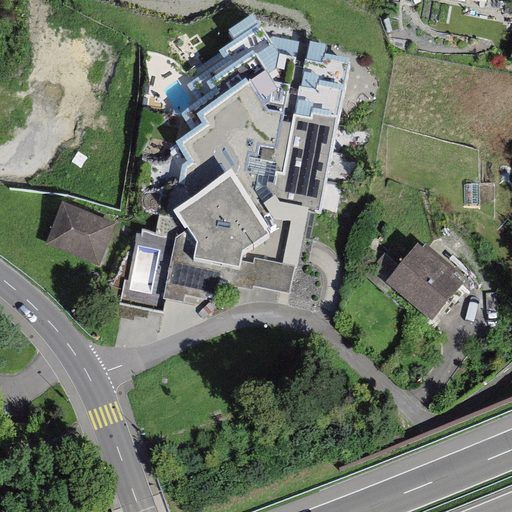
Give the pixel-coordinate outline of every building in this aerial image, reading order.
[(494,0),(444,0),(444,11),(473,14),(474,1),(494,2),(494,0)] [(170,234),(163,301),(272,313),(289,210),(318,216),(340,79),(271,59),(255,32),(180,80),(198,105),(170,125),(179,136),(163,148),(159,182),(171,183),(168,207),(160,211),(170,234)] [(112,54),(54,37),(39,87),(97,104),(112,54)] [(113,230),(63,210),(48,249),(98,269),(113,230)] [(409,249),(378,284),(429,329),(460,294),(409,249)]
